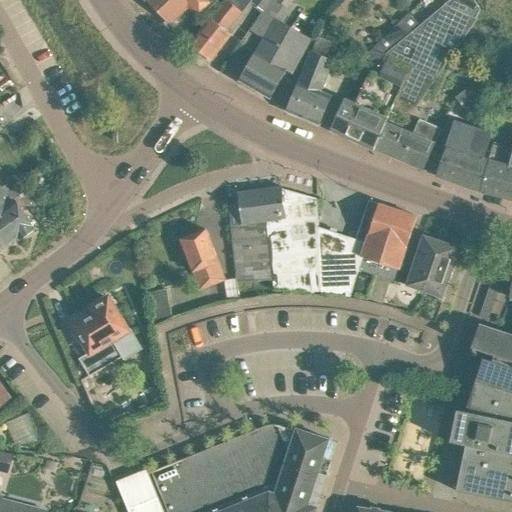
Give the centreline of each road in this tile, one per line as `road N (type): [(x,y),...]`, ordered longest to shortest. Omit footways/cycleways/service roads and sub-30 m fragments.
road 1 (secondary): [(492,218),(250,135),(185,96)]
road 2 (residential): [(222,418),(120,464),(0,315)]
road 3 (residential): [(492,218),(446,366),(380,352)]
road 4 (residential): [(120,194),(74,147),(0,22)]
road 5 (unclassified): [(0,306),(75,248),(120,194)]
road 6 (residential): [(222,418),(265,403),(362,415)]
road 7 (secondary): [(185,96),(98,0)]
